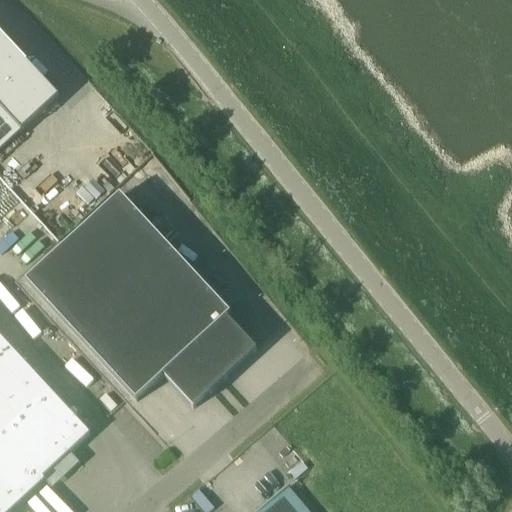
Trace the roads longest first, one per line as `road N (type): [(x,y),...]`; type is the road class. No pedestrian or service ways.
road 1 (unclassified): [(511,453),(157,17)]
road 2 (unknown): [(153,501),(0,310)]
road 3 (unclassified): [(141,511),(313,364)]
